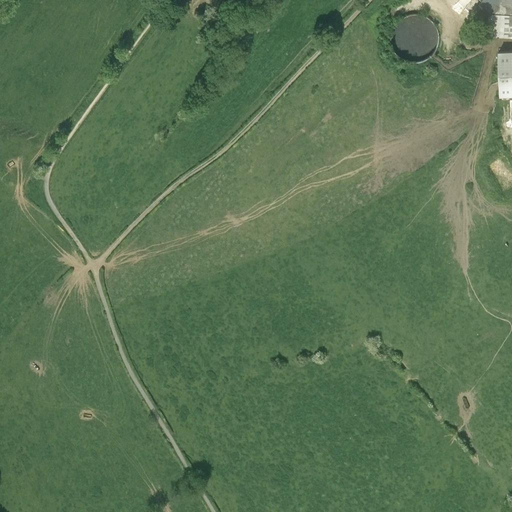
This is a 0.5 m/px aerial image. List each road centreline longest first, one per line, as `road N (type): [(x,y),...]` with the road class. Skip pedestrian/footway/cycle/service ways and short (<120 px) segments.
road 1 (track): [(217,511),(127,355),(99,270),(107,251),(277,98),(366,0)]
road 2 (track): [(174,0),(53,167),(54,200),(99,270)]
